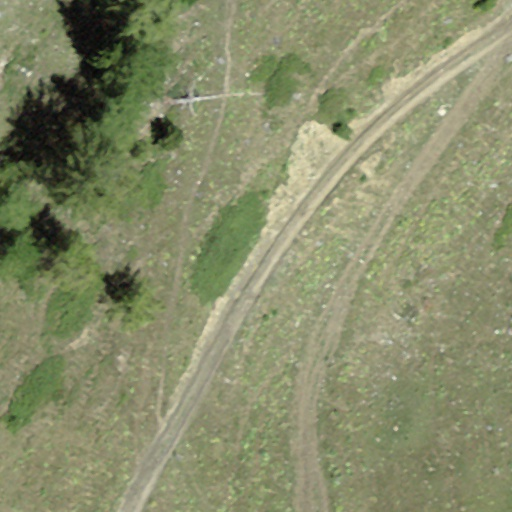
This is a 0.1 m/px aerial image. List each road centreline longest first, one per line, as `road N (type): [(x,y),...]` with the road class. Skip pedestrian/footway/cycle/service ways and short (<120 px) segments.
road 1 (track): [(511,39),(395,121),(285,238),(135,511)]
road 2 (track): [(323,511),(318,380),(482,60),(511,20)]
